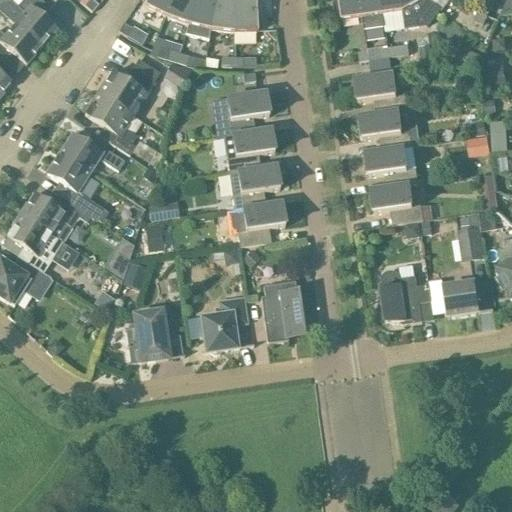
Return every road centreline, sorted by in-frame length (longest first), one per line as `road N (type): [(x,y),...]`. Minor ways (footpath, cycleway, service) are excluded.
road 1 (residential): [(334,363),(287,0)]
road 2 (residential): [(334,363),(125,395),(87,393),(58,382),(0,328)]
road 3 (residential): [(0,150),(121,0)]
road 4 (residential): [(511,336),(334,363)]
